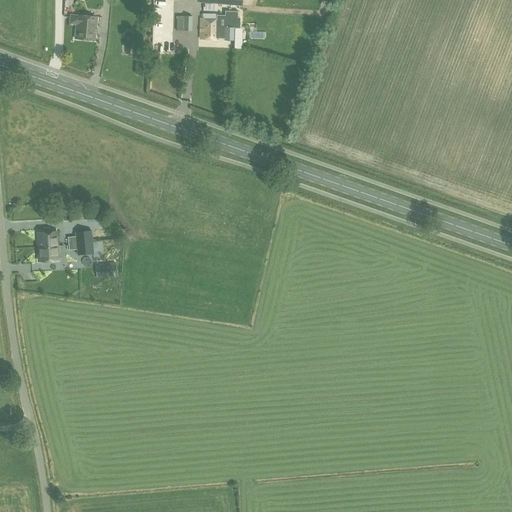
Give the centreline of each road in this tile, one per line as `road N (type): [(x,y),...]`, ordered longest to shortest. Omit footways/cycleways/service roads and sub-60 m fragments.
road 1 (primary): [(511,246),(0,65)]
road 2 (unclassified): [(47,511),(9,319),(0,219)]
